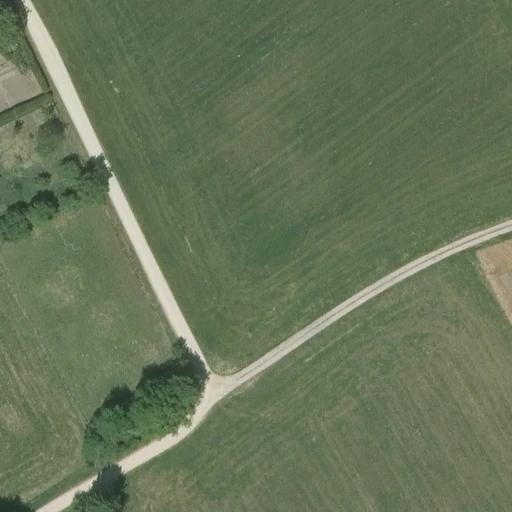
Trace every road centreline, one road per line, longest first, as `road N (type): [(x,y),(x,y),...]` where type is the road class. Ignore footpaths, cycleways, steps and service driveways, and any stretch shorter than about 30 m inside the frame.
road 1 (track): [(51,511),(160,442),(207,398),(19,0)]
road 2 (track): [(207,398),(365,293),(511,223)]
